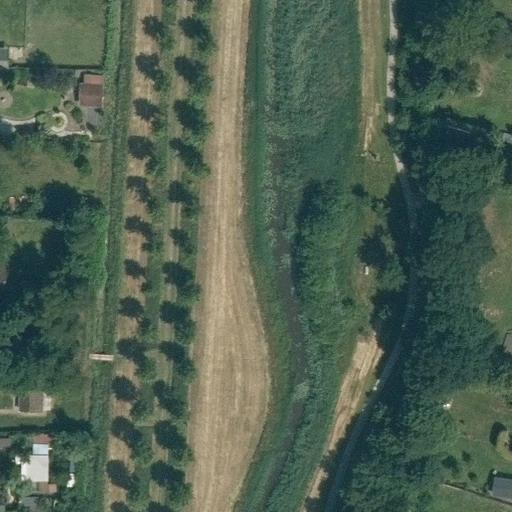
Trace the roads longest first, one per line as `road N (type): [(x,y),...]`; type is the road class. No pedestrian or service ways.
road 1 (track): [(154,511),(184,0)]
road 2 (track): [(102,511),(130,0)]
